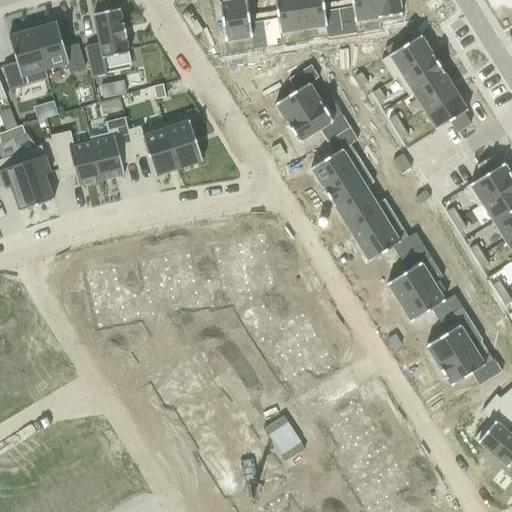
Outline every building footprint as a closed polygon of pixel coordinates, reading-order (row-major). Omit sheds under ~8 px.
[(245,0),(241,0),(218,4),(226,54),(267,48),(263,21),(249,24),(245,0)] [(273,0),(276,19),(263,21),(267,48),(304,42),(297,0),(273,0)] [(321,0),(297,0),(304,42),(305,42),(305,40),(327,37),(327,39),(341,36),(337,10),(324,12),(321,0)] [(350,0),(351,8),(337,10),(341,36),(379,31),(374,0),(350,0)] [(374,0),(379,31),(380,30),(379,24),(402,20),(398,0),(374,0)] [(98,44),(85,47),(91,78),(106,75),(105,69),(130,64),(125,39),(126,39),(123,25),(122,25),(119,10),(92,15),(98,44)] [(56,23),(32,30),(47,82),(48,81),(45,72),(67,66),(69,75),(84,71),(77,46),(64,50),(56,23)] [(16,64),(2,68),(10,93),(47,82),(32,30),(8,37),(16,64)] [(420,37),(380,61),(392,80),(432,56),(420,37)] [(389,42),(382,46),(388,56),(395,52),(389,42)] [(432,56),(392,80),(393,81),(397,79),(407,96),(412,94),(443,74),(432,56)] [(288,96),(274,105),(286,124),(330,97),(329,96),(324,100),(312,82),(318,78),(310,66),(288,80),(295,92),(294,93),(294,92),(288,96)] [(361,73),(354,78),(360,88),(367,83),(361,73)] [(443,74),(412,94),(423,112),(455,92),(443,74)] [(162,85),(152,87),(155,100),(165,98),(162,85)] [(378,89),(371,93),(378,104),(385,99),(378,89)] [(455,92),(423,112),(435,131),(449,123),(455,133),(470,124),(463,114),(467,112),(455,92)] [(330,97),(286,124),(288,126),(287,127),(296,141),(296,140),(298,144),(319,131),(326,142),(349,128),(330,97)] [(395,116),(388,120),(394,130),(401,126),(395,116)] [(187,117),(164,124),(178,170),(202,162),(187,117)] [(107,134),(90,138),(100,182),(123,176),(121,165),(135,161),(134,156),(127,131),(124,118),(104,123),(107,134)] [(139,127),(127,131),(134,156),(146,152),(154,178),(178,170),(164,124),(162,125),(164,129),(142,136),(139,127)] [(21,126),(9,131),(12,138),(13,140),(25,135),(21,126)] [(401,126),(394,130),(401,140),(407,136),(401,126)] [(334,154),(310,169),(322,189),(361,164),(349,145),(357,140),(349,128),(326,142),(334,154)] [(9,131),(0,134),(0,143),(1,145),(13,140),(12,138),(9,131)] [(69,132),(50,137),(60,180),(74,176),(77,187),(100,182),(90,138),(89,138),(90,143),(73,147),(69,132)] [(40,147),(17,155),(36,207),(53,201),(44,176),(50,174),(40,147)] [(17,155),(0,160),(0,177),(4,190),(10,188),(18,213),(36,207),(17,155)] [(402,155),(392,161),(396,168),(406,161),(402,155)] [(482,177),(465,188),(477,207),(511,185),(511,178),(509,173),(509,174),(503,164),(497,168),(490,157),(476,167),(482,177)] [(406,161),(396,168),(400,175),(411,168),(406,161)] [(361,164),(322,189),(333,207),(373,182),(361,164)] [(373,182),(333,207),(344,225),(384,201),(383,200),(375,205),(365,188),(373,183),(373,182)] [(511,185),(477,207),(477,208),(481,206),(492,223),(511,210),(511,185)] [(425,191),(414,198),(419,205),(429,198),(425,191)] [(384,201),(344,225),(356,244),(396,219),(384,201)] [(452,208),(445,213),(452,223),(459,219),(452,208)] [(511,210),(492,223),(504,241),(511,236),(511,210)] [(396,219),(356,244),(368,263),(392,248),(399,260),(422,246),(415,233),(407,238),(396,219)] [(459,219),(452,223),(458,233),(465,229),(459,219)] [(251,243),(238,245),(246,285),(269,280),(262,241),(251,243)] [(220,275),(206,278),(212,304),(225,301),(223,289),(246,285),(238,245),(225,248),(226,248),(215,250),(220,275)] [(475,245),(469,249),(475,260),(482,255),(475,245)] [(407,272),(386,285),(398,304),(432,283),(442,277),(422,246),(399,260),(407,272)] [(482,255),(475,260),(481,270),(488,265),(482,255)] [(188,256),(164,260),(172,299),(195,295),(198,307),(212,304),(206,278),(193,281),(188,256)] [(146,290),(132,293),(138,319),(152,316),(149,304),(172,299),(164,260),(141,265),(146,290)] [(114,270),(87,276),(95,315),(121,310),(124,322),(138,319),(132,293),(119,296),(114,270)] [(498,282),(491,286),(498,296),(505,292),(498,282)] [(432,283),(398,304),(410,323),(431,310),(438,322),(461,308),(453,296),(444,302),(432,283)] [(505,292),(498,296),(504,307),(511,302),(505,292)] [(10,304),(0,309),(0,338),(0,339),(0,338),(0,364),(2,368),(14,361),(9,352),(31,338),(10,304)] [(265,305),(243,319),(251,331),(273,317),(265,305)] [(439,338),(425,347),(437,367),(481,340),(461,308),(438,322),(446,334),(445,335),(444,334),(439,338)] [(273,317),(251,331),(258,343),(268,337),(280,357),(314,336),(301,315),(280,329),(273,317)] [(203,320),(189,329),(193,336),(208,327),(203,320)] [(167,335),(136,355),(147,372),(178,352),(167,335)] [(314,336),(280,357),(293,377),(310,366),(317,377),(329,369),(322,359),(327,356),(314,336)] [(215,339),(204,345),(210,355),(221,348),(215,339)] [(481,340),(437,367),(450,387),(464,379),(470,376),(470,375),(471,375),(478,387),(501,372),(493,360),(492,361),(480,342),(482,341),(481,340)] [(221,348),(210,355),(216,364),(226,358),(221,348)] [(178,352),(147,372),(157,388),(188,369),(178,352)] [(188,369),(157,388),(167,404),(204,382),(203,381),(198,384),(188,369)] [(235,371),(225,378),(231,387),(241,381),(235,371)] [(253,374),(246,378),(254,391),(261,387),(253,374)] [(241,381),(231,387),(237,397),(247,390),(241,381)] [(204,382),(167,404),(167,405),(173,402),(182,418),(214,398),(204,382)] [(26,386),(3,400),(11,412),(21,406),(33,426),(67,405),(54,385),(33,398),(26,386)] [(495,396),(494,396),(511,413),(511,387),(499,399),(495,396)] [(489,420),(473,440),(507,468),(511,461),(511,437),(506,432),(511,424),(511,413),(494,396),(481,413),(489,420)] [(214,398),(182,418),(193,435),(224,415),(214,398)] [(344,420),(329,430),(341,449),(372,429),(360,410),(356,413),(349,402),(337,410),(344,420)] [(67,405),(33,426),(45,446),(36,452),(43,464),(66,450),(58,438),(79,425),(67,405)] [(224,439),(200,454),(213,474),(246,453),(234,433),(246,425),(239,413),(216,427),(224,439)] [(372,429),(341,449),(352,467),(384,448),(372,429)] [(384,448),(352,467),(364,486),(395,466),(384,448)] [(78,449),(68,456),(73,465),(84,458),(78,449)] [(246,453),(213,474),(225,494),(249,479),(256,491),(279,477),(271,465),(259,473),(246,453)] [(304,455),(297,459),(305,472),(311,467),(304,455)] [(84,458),(73,465),(79,474),(84,470),(107,506),(128,493),(105,457),(89,467),(84,458)] [(395,466),(364,486),(376,505),(364,511),(387,498),(407,485),(395,466)] [(39,467),(29,473),(36,483),(45,477),(39,467)] [(295,467),(284,473),(290,483),(301,477),(295,467)] [(311,467),(305,472),(312,484),(319,480),(311,467)] [(79,474),(64,483),(81,511),(97,511),(107,506),(84,470),(79,474)] [(9,475),(0,480),(0,482),(5,491),(15,485),(9,475)] [(256,491),(236,504),(241,511),(260,511),(278,501),(268,484),(279,477),(256,491)] [(81,511),(64,483),(43,496),(53,511),(81,511)] [(15,485),(5,491),(12,501),(21,495),(15,485)] [(309,491),(299,497),(305,507),(315,501),(309,491)] [(326,491),(319,496),(327,508),(334,504),(326,491)] [(53,511),(43,496),(23,508),(25,511),(53,511)] [(387,498),(364,511),(390,511),(394,510),(387,498)] [(284,511),(278,501),(260,511),(284,511)] [(315,501),(305,507),(308,511),(318,511),(321,510),(315,501)]
